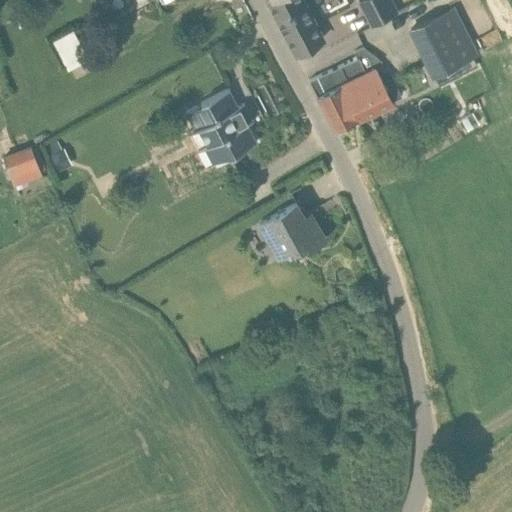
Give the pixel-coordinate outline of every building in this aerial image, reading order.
[(266,0),(295,54),(321,40),(300,0),(266,0)] [(370,26),(397,12),(391,0),(359,0),(357,1),(370,26)] [(433,74),(474,53),(451,8),(410,28),(433,74)] [(74,30),(65,33),(67,37),(58,41),(68,66),(86,59),(74,30)] [(365,71),(358,56),(309,81),(334,129),(392,102),(391,99),(399,95),(391,77),(382,81),(375,66),(365,71)] [(228,158),(256,142),(256,140),(255,141),(246,123),(243,124),(235,109),(238,107),(228,90),(229,89),(229,88),(199,105),(200,106),(185,115),(194,132),(187,136),(196,153),(203,149),(212,165),(227,157),(228,158)] [(446,103),(449,110),(459,105),(455,98),(446,103)] [(12,184),(40,173),(30,146),(2,156),(12,184)] [(309,224),(295,202),(260,223),(280,257),(297,247),(301,253),(325,238),(315,220),(309,224)]
